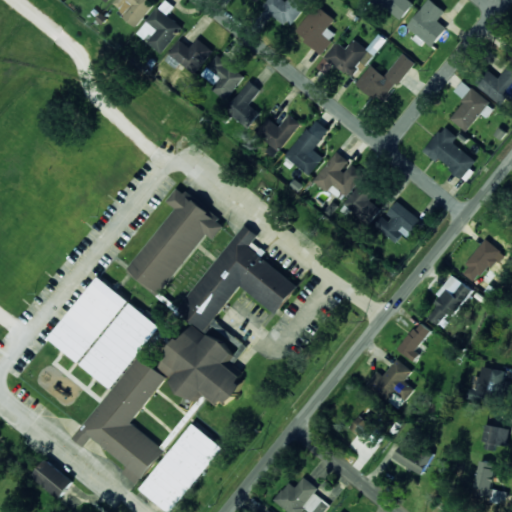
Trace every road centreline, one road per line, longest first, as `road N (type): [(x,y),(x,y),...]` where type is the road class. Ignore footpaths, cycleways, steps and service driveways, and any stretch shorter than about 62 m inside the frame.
road 1 (tertiary): [(232,511),(511,167)]
road 2 (residential): [(471,218),(203,0)]
road 3 (residential): [(386,149),(505,0)]
road 4 (residential): [(131,511),(0,398)]
road 5 (residential): [(399,511),(299,430)]
